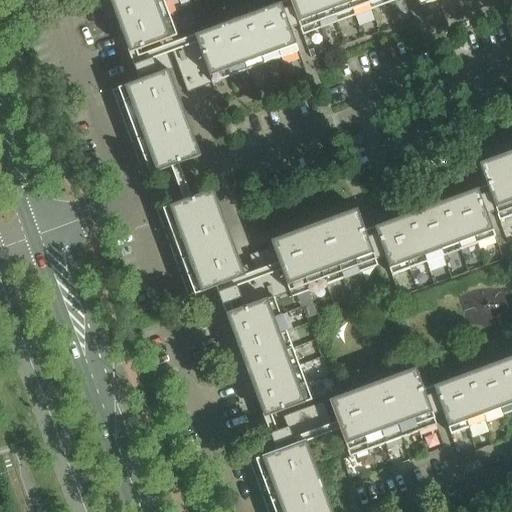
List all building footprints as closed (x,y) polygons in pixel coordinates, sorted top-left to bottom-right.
[(109,0),(129,54),(177,37),(163,0),(109,0)] [(290,0),(290,1),(303,36),(399,0),(290,0)] [(298,38),(303,36),(290,1),(285,2),(280,4),(293,40),(298,38)] [(188,93),(212,84),(298,52),(293,40),(280,4),(194,36),(197,43),(173,52),(188,93)] [(112,92),(144,178),(200,157),(169,72),(173,70),(165,48),(149,53),(151,60),(134,66),(139,82),(112,92)] [(511,152),(479,165),(500,222),(511,217),(511,152)] [(392,276),(495,237),(478,190),(374,229),(387,263),(392,276)] [(213,191),(212,191),(156,212),(188,298),(245,277),(213,191)] [(281,412),(311,400),(305,382),(298,366),(292,348),(286,331),(280,315),(273,298),(289,292),(291,299),(378,266),(365,232),(357,210),(270,242),(272,248),(250,256),(258,279),(217,294),(222,306),(231,303),(234,312),(232,313),(270,416),(281,412)] [(387,263),(374,229),(370,230),(365,232),(378,266),(382,265),(387,263)] [(511,412),(511,357),(433,387),(446,422),(450,435),(511,412)] [(329,401),(350,457),(436,425),(423,391),(415,369),(329,401)] [(446,422),(433,387),(428,389),(423,391),(436,425),(440,424),(446,422)] [(282,414),(283,418),(314,406),(312,403),(311,400),(281,412),(282,414)] [(270,434),(274,447),(332,425),(323,402),(314,406),(283,418),(287,428),(270,434)] [(267,511),(331,511),(306,441),(249,462),(267,511)]
